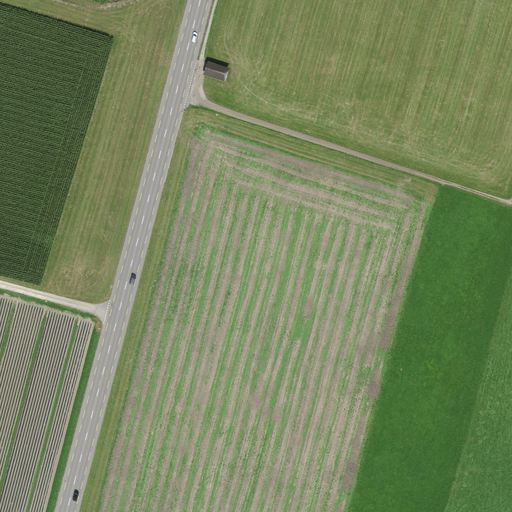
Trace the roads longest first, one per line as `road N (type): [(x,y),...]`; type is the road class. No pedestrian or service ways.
road 1 (secondary): [(201,0),(66,511)]
road 2 (track): [(176,94),(435,180)]
road 3 (track): [(0,283),(118,316)]
